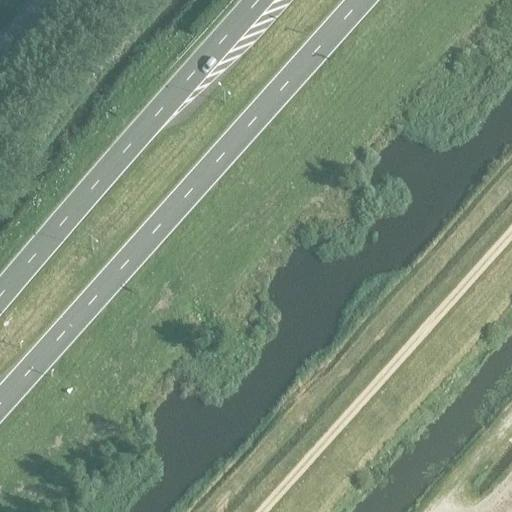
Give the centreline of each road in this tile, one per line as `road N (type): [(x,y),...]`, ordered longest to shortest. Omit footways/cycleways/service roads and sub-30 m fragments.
road 1 (trunk): [(0,404),(370,0)]
road 2 (trunk): [(266,0),(0,299)]
